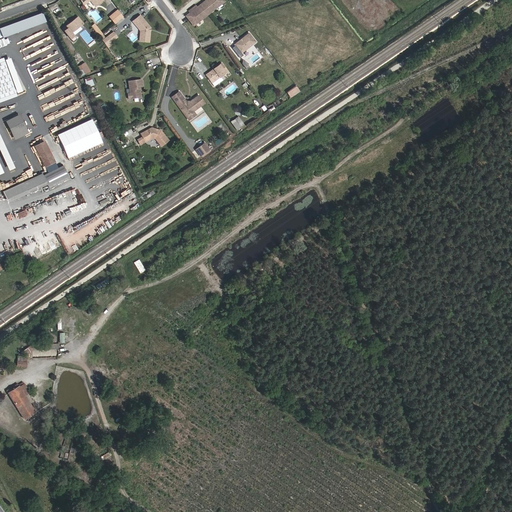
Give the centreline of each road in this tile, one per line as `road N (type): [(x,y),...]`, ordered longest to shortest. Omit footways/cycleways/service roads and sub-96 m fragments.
road 1 (track): [(511,45),(419,95),(403,121),(181,272),(128,290),(79,356),(136,501),(151,511)]
road 2 (track): [(493,0),(0,340)]
road 3 (track): [(318,181),(430,486),(454,508)]
